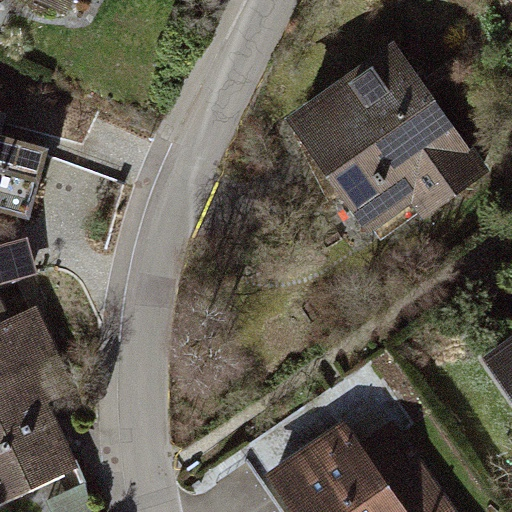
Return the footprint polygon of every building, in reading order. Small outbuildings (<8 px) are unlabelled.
[(10,0),(65,25),(76,0),(10,0)] [(402,38),(282,116),(369,248),(489,170),(402,38)] [(30,121),(0,105),(0,199),(43,221),(74,160),(23,135),(30,121)] [(42,309),(0,326),(0,507),(79,472),(48,407),(82,393),(42,309)] [(511,342),(485,360),(511,402),(511,342)] [(461,511),(366,378),(254,457),(293,511),(461,511)]
